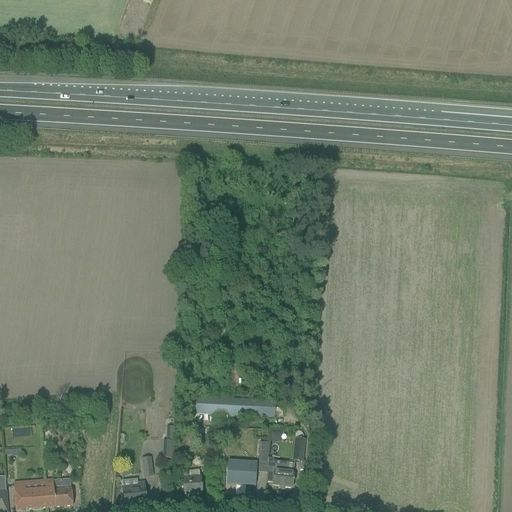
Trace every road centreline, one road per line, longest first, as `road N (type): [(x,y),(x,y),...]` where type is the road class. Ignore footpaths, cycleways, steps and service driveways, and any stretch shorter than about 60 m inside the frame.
road 1 (motorway): [(0,112),(511,148)]
road 2 (motorway): [(439,120),(0,91)]
